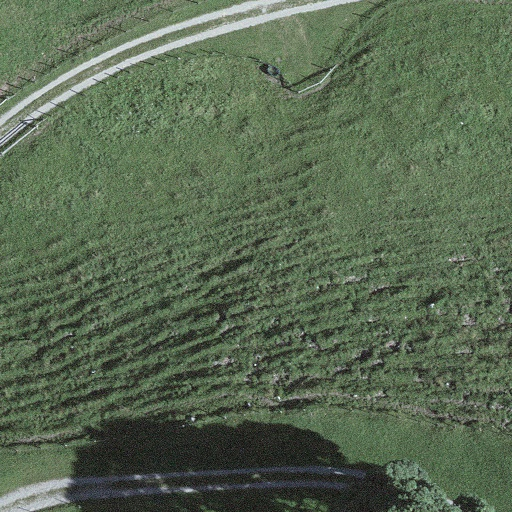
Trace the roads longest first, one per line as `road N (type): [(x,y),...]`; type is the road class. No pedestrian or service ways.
road 1 (track): [(454,511),(370,478),(97,487),(2,511)]
road 2 (track): [(0,121),(26,94),(338,0)]
